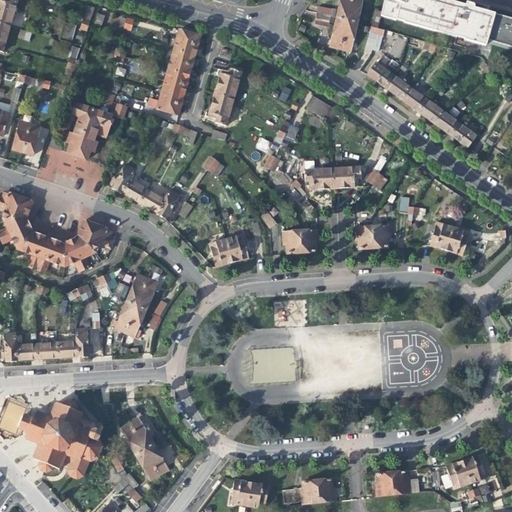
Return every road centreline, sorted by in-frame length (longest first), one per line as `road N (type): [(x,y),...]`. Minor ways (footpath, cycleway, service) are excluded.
road 1 (residential): [(260,34),(511,205)]
road 2 (residential): [(218,441),(253,452),(431,438),(484,409)]
road 3 (residential): [(474,297),(416,272),(246,282),(211,292)]
road 4 (residential): [(0,168),(107,207),(156,237),(211,292)]
road 5 (residential): [(0,383),(170,370)]
